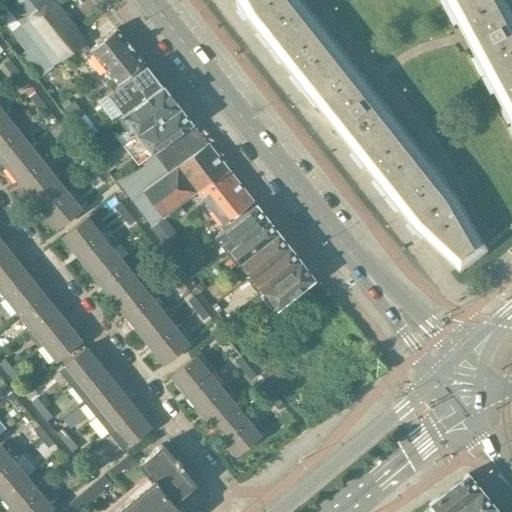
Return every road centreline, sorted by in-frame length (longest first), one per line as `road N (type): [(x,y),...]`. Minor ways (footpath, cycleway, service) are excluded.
road 1 (residential): [(0,215),(211,477),(220,511)]
road 2 (residential): [(373,282),(151,0)]
road 3 (tertiary): [(437,379),(280,511)]
road 4 (tertiary): [(336,511),(463,417)]
